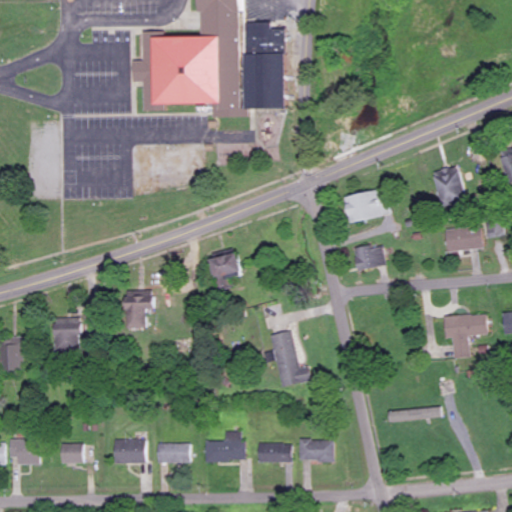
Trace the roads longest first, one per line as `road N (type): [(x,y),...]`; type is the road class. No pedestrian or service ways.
road 1 (tertiary): [(0,292),(197,229),(511,97)]
road 2 (residential): [(0,500),(278,497),(511,481)]
road 3 (residential): [(387,511),(312,182)]
road 4 (residential): [(312,182),(314,0)]
road 5 (residential): [(338,295),(511,276)]
